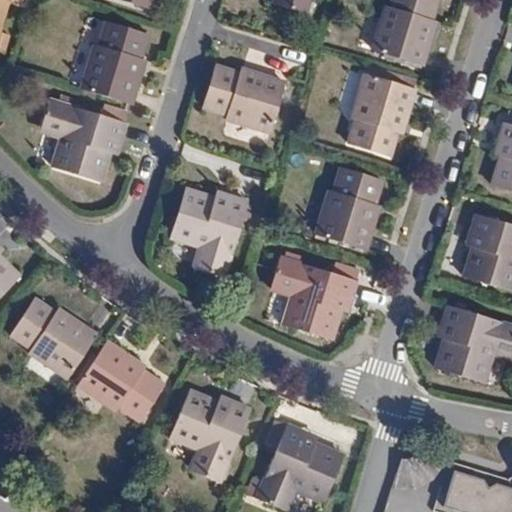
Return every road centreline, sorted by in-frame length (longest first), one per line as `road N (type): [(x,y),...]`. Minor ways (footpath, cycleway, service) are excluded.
road 1 (residential): [(386,398),(387,346),(490,0)]
road 2 (residential): [(386,398),(219,333),(122,275)]
road 3 (residential): [(122,275),(205,0)]
road 4 (residential): [(122,275),(0,176)]
road 5 (residential): [(386,398),(511,426)]
